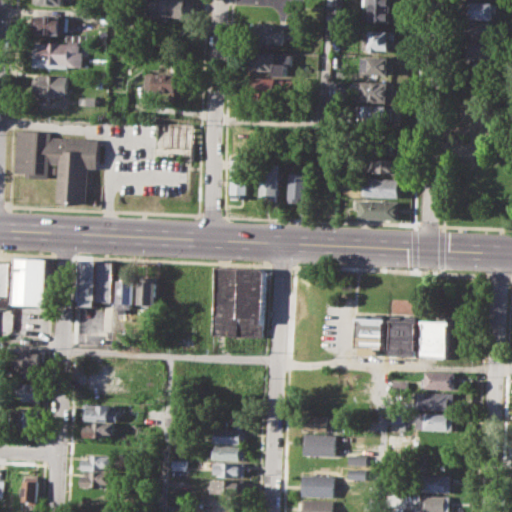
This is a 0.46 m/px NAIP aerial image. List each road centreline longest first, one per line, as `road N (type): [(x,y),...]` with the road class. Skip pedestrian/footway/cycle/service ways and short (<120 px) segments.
road 1 (primary): [(0,231),(511,250)]
road 2 (residential): [(64,234),(55,511)]
road 3 (residential): [(281,242),(271,511)]
road 4 (residential): [(500,250),(490,511)]
road 5 (residential): [(437,0),(427,247)]
road 6 (residential): [(220,0),(211,239)]
